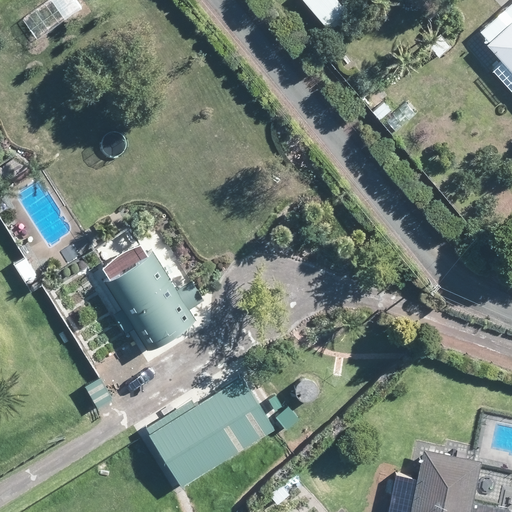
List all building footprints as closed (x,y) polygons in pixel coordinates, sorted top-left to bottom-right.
[(511,3),(477,36),(511,74),(511,3)] [(193,320),(150,254),(105,283),(122,310),(114,315),(140,355),(193,320)] [(148,432),(180,485),(279,425),(283,433),(301,423),(290,405),(276,413),(267,399),(257,405),(240,376),(148,432)] [(401,413),(386,395),(364,414),(379,432),(401,413)] [(0,511),(32,511),(137,448),(116,415),(0,486),(0,511)] [(423,450),(409,511),(511,511),(511,491),(505,490),(501,508),(469,500),(478,463),(423,450)]
